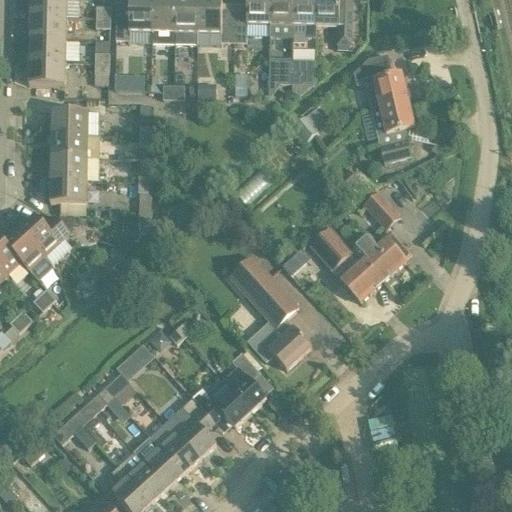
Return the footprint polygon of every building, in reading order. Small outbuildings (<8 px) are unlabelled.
[(31,0),(31,19),(66,20),(66,0),(31,0)] [(129,34),(152,35),(152,0),(130,0),(130,5),(117,4),(117,43),(129,43),(129,34)] [(175,47),(176,35),(176,0),(152,0),(152,35),(152,47),(175,47)] [(176,0),(176,35),(175,47),(175,48),(198,48),(198,36),(198,0),(176,0)] [(222,0),(217,0),(198,0),(198,36),(222,36),(222,45),(235,45),(235,7),(222,6),(222,0)] [(235,7),(235,45),(247,46),(247,26),(271,27),(271,0),(248,0),(248,7),(235,7)] [(271,0),(271,27),(271,38),(293,39),(294,27),(294,0),(271,0)] [(294,0),(294,27),(293,39),(315,40),(315,28),(316,0),(294,0)] [(351,0),(316,0),(315,28),(339,29),(339,47),(351,47),(351,0)] [(95,10),(95,20),(110,21),(110,10),(95,10)] [(31,19),(30,41),(66,42),(66,20),(31,19)] [(110,21),(95,20),(95,32),(109,32),(110,21)] [(30,41),(30,64),(65,65),(66,42),(30,41)] [(94,65),(109,66),(109,57),(94,56),(94,65)] [(401,76),(391,79),(387,60),(369,64),(356,77),(358,88),(374,84),(377,98),(369,100),(372,111),(408,103),(401,76)] [(65,65),(30,64),(29,87),(65,88),(65,65)] [(109,66),(94,65),(94,77),(108,78),(109,66)] [(292,88),(293,73),(280,73),(280,88),(291,88),(292,88)] [(316,73),(293,73),(292,88),(291,88),(291,100),(303,100),(303,98),(316,88),(316,73)] [(115,78),(115,92),(125,92),(125,78),(115,78)] [(216,104),(216,87),(198,87),(198,104),(216,104)] [(174,102),(174,88),(164,88),(164,102),(174,102)] [(174,88),(174,102),(186,102),(187,88),(174,88)] [(244,92),(235,92),(235,103),(244,103),(244,92)] [(414,130),(408,103),(372,111),(375,121),(383,119),(387,136),(379,138),(386,166),(412,159),(406,132),(414,130)] [(142,110),(142,124),(153,124),(153,110),(142,110)] [(96,129),(88,129),(88,115),(53,114),(52,137),(88,138),(88,139),(96,139),(96,129)] [(307,147),(319,137),(308,123),(307,124),(295,134),(307,147)] [(139,129),(139,139),(153,140),(154,129),(139,129)] [(52,137),(52,160),(87,161),(88,139),(88,138),(52,137)] [(153,140),(139,139),(138,152),(153,152),(153,140)] [(52,160),(51,182),(87,183),(87,161),(52,160)] [(339,189),(353,205),(371,189),(357,173),(339,189)] [(138,184),(153,184),(153,175),(138,175),(138,184)] [(87,183),(51,182),(51,205),(86,206),(87,183)] [(153,184),(138,184),(138,196),(153,197),(153,184)] [(372,188),(359,200),(366,208),(379,196),(372,188)] [(388,232),(401,219),(379,195),(379,196),(366,208),(388,232)] [(110,210),(110,220),(121,220),(121,210),(110,210)] [(55,218),(45,227),(36,217),(21,232),(46,259),(72,236),(55,218)] [(139,237),(139,225),(126,224),(126,237),(139,237)] [(6,245),(5,245),(23,265),(30,274),(46,259),(21,232),(6,245)] [(371,239),(355,253),(385,284),(408,263),(407,261),(413,256),(393,235),(386,241),(385,240),(377,246),(371,239)] [(335,236),(322,247),(315,253),(323,261),(333,272),(341,280),(339,281),(361,306),(385,284),(355,253),(355,252),(352,255),(335,236)] [(5,245),(6,245),(0,239),(0,269),(8,278),(23,265),(5,245)] [(266,366),(275,359),(287,372),(312,349),(287,322),(299,311),(254,260),(231,281),(270,325),(247,345),(266,366)] [(43,316),(56,303),(46,293),(33,306),(43,316)] [(17,319),(27,330),(33,325),(23,314),(17,319)] [(27,330),(17,319),(10,326),(13,330),(5,338),(11,344),(27,330)] [(176,333),(184,342),(191,336),(183,327),(176,333)] [(184,342),(176,333),(169,340),(174,345),(177,349),(184,342)] [(163,355),(174,345),(169,340),(164,335),(153,344),(163,355)] [(130,383),(157,358),(145,345),(118,370),(130,383)] [(260,376),(242,357),(232,365),(237,371),(223,384),(227,388),(226,389),(251,416),(267,402),(251,384),(260,376)] [(121,377),(113,385),(106,391),(115,401),(130,387),(121,377)] [(193,402),(202,412),(210,421),(216,427),(225,418),(236,430),(251,416),(226,389),(227,388),(223,384),(208,398),(203,393),(193,402)] [(106,391),(99,397),(90,405),(99,415),(107,408),(115,401),(106,391)] [(115,401),(107,408),(115,416),(122,409),(115,401)] [(202,412),(193,402),(166,425),(167,426),(200,463),(217,448),(206,436),(216,427),(210,421),(202,412)] [(90,405),(74,419),(83,429),(99,415),(90,405)] [(74,419),(67,426),(52,439),(61,449),(83,429),(74,419)] [(97,422),(85,433),(101,451),(107,446),(94,431),(100,426),(97,422)] [(166,425),(150,440),(159,450),(160,450),(184,477),(200,463),(167,426),(166,425)] [(142,466),(144,464),(168,492),(184,477),(160,450),(159,450),(150,440),(133,456),(142,466)] [(22,459),(42,482),(47,476),(37,465),(39,462),(30,452),(22,459)] [(54,468),(63,478),(72,469),(64,460),(54,468)] [(142,466),(134,473),(126,464),(120,470),(152,506),(168,492),(144,464),(142,466)] [(113,476),(121,485),(111,494),(127,511),(145,511),(152,506),(120,470),(113,476)] [(4,474),(0,478),(0,482),(8,491),(14,485),(4,474)] [(91,511),(112,511),(103,502),(91,511)]
